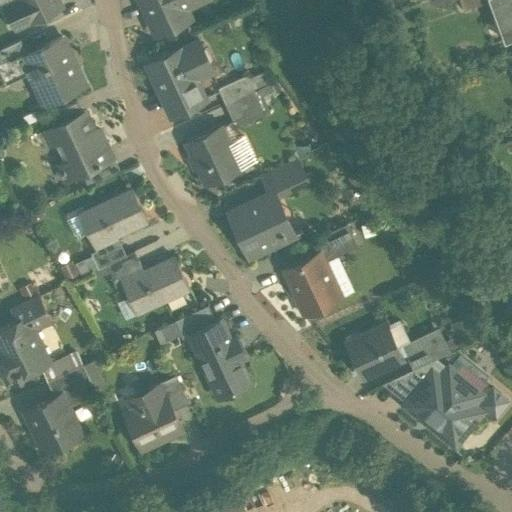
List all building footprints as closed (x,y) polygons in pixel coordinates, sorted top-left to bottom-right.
[(19,0),(20,1),(8,7),(5,2),(4,3),(16,27),(63,5),(60,0),(19,0)] [(142,0),(157,32),(189,18),(181,1),(183,0),(142,0)] [(461,0),(464,8),(486,0),(461,0)] [(511,0),(497,0),(510,34),(504,36),(505,38),(511,35),(511,0)] [(27,52),(22,54),(25,61),(45,102),(85,83),(62,35),(27,52)] [(21,38),(0,47),(0,69),(2,73),(25,61),(22,54),(27,52),(21,38)] [(200,39),(149,63),(157,79),(159,78),(176,112),(205,98),(191,69),(210,60),(200,39)] [(247,72),(218,86),(226,102),(255,88),(247,72)] [(255,88),(226,102),(234,120),(263,106),(255,88)] [(78,100),(49,113),(54,124),(83,111),(78,100)] [(54,124),(37,132),(37,134),(50,128),(65,161),(59,163),(66,178),(89,167),(114,155),(102,128),(98,127),(93,129),(85,110),(83,111),(54,124)] [(222,124),(187,140),(206,182),(241,165),(222,124)] [(114,155),(89,167),(95,180),(120,168),(114,155)] [(296,157),(263,173),(263,174),(271,171),(281,193),(307,181),(296,157)] [(133,187),(84,209),(91,225),(87,227),(97,248),(92,251),(99,266),(107,262),(127,253),(116,230),(125,226),(126,229),(148,219),(133,187)] [(274,189),(230,210),(240,232),(243,231),(251,248),(270,240),(271,243),(288,235),(283,225),(290,222),(274,189)] [(347,221),(318,235),(327,254),(356,240),(347,221)] [(127,253),(107,262),(114,277),(120,275),(118,270),(141,260),(135,249),(127,253)] [(320,250),(284,266),(296,292),(294,293),(303,313),(341,295),(320,250)] [(145,269),(141,260),(118,270),(120,275),(130,296),(134,294),(141,309),(190,287),(175,254),(145,269)] [(39,294),(12,307),(18,319),(28,314),(32,322),(47,315),(50,320),(51,320),(39,294)] [(209,303),(175,319),(183,337),(190,333),(189,332),(217,319),(209,303)] [(18,319),(0,327),(0,350),(4,360),(2,366),(6,375),(14,378),(20,375),(20,377),(24,375),(23,372),(50,360),(32,322),(28,314),(18,319)] [(217,319),(189,332),(190,333),(211,377),(243,363),(240,357),(245,354),(235,334),(230,336),(221,317),(217,319)] [(386,322),(348,340),(364,373),(402,355),(386,322)] [(436,331),(403,347),(413,367),(445,352),(436,331)] [(83,362),(52,377),(59,393),(62,392),(65,399),(94,386),(83,362)] [(413,367),(385,380),(408,399),(429,373),(419,364),(413,367)] [(449,365),(438,379),(430,372),(429,373),(408,399),(407,401),(432,421),(431,423),(455,442),(482,409),(489,416),(495,415),(509,399),(492,385),(486,386),(481,392),(474,386),(449,365)] [(176,373),(160,381),(174,409),(189,401),(176,373)] [(160,381),(134,393),(142,408),(130,414),(128,411),(127,412),(142,445),(182,426),(174,409),(160,381)] [(59,393),(26,409),(45,448),(81,431),(65,399),(62,392),(59,393)]
